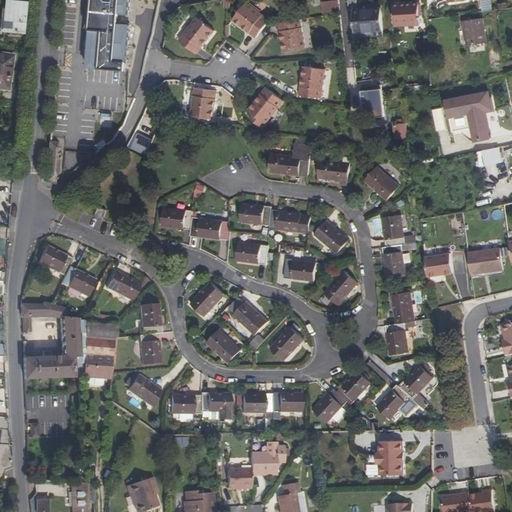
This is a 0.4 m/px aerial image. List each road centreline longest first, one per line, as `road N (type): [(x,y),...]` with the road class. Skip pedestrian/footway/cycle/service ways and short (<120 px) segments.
road 1 (tertiary): [(26,215),(10,371),(22,511)]
road 2 (residential): [(360,329),(371,306),(354,214),(323,195),(230,176)]
road 3 (residential): [(169,291),(187,352),(214,372),(297,377),(332,354)]
road 4 (tertiary): [(44,0),(26,215)]
road 5 (residential): [(153,67),(116,144),(26,215)]
road 6 (residential): [(511,302),(483,310),(469,329),(484,428)]
road 7 (residential): [(325,328),(297,303),(195,261)]
